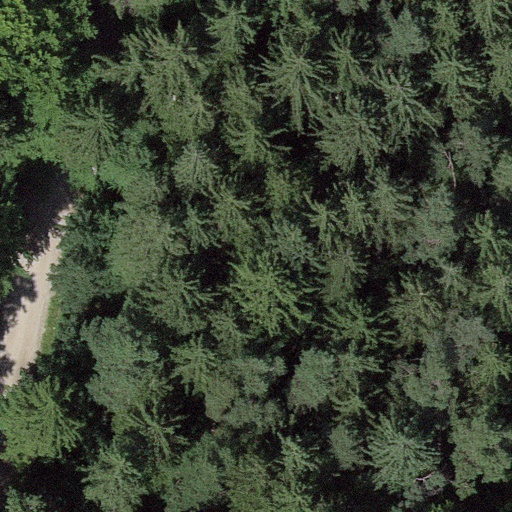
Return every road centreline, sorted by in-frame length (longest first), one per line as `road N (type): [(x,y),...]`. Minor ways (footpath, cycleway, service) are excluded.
road 1 (track): [(0,405),(107,0)]
road 2 (track): [(336,0),(83,71)]
